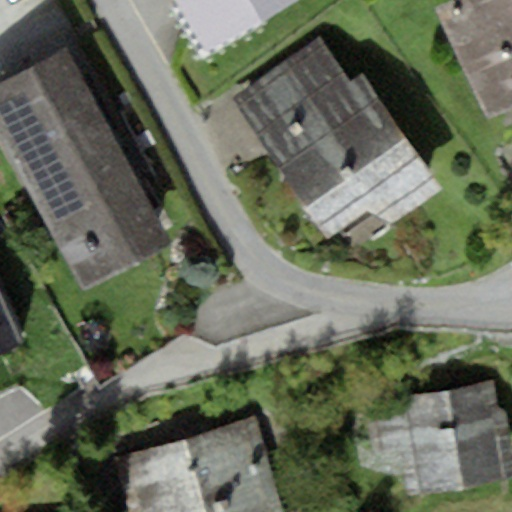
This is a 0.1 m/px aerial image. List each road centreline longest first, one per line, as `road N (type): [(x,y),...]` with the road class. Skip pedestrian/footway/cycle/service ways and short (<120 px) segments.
road 1 (residential): [(110,0),(256,267),(279,284),(354,308)]
road 2 (residential): [(0,462),(115,390),(288,338),(354,308)]
road 3 (residential): [(354,308),(511,316)]
